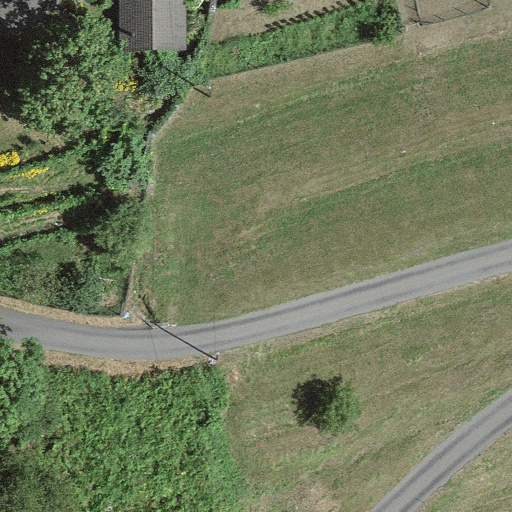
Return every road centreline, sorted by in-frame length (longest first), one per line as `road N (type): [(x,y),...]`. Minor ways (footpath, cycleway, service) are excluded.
road 1 (unclassified): [(511,256),(181,345),(142,348),(0,325)]
road 2 (unclassified): [(391,511),(511,408)]
